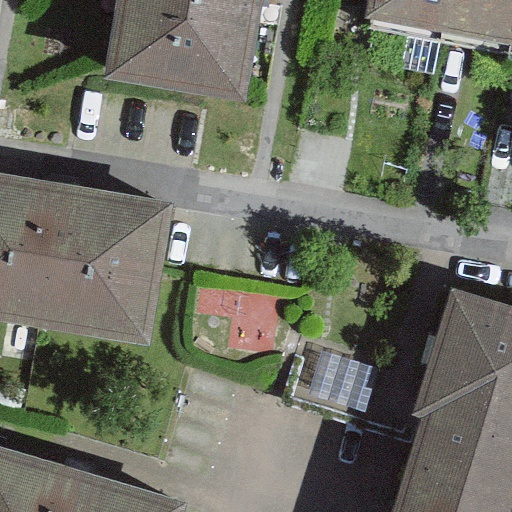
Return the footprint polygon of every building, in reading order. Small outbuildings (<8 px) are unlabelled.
[(242,109),(260,0),(130,0),(116,89),(242,109)] [(511,0),(375,0),(371,26),(511,51),(511,0)] [(0,179),(0,309),(152,334),(173,207),(0,179)] [(275,349),(277,288),(195,284),(192,346),(275,349)] [(508,511),(511,499),(511,316),(452,298),(417,411),(427,414),(397,511),(508,511)] [(185,511),(186,509),(0,455),(0,511),(185,511)]
